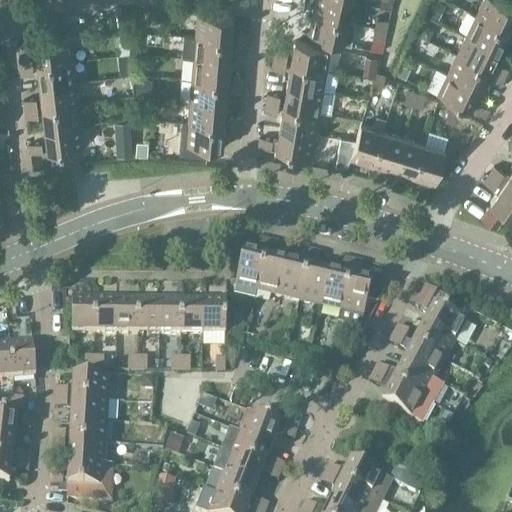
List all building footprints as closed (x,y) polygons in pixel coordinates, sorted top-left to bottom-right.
[(348,22),(352,1),(346,0),(315,0),(313,14),(348,22)] [(483,0),(475,16),(508,32),(511,23),(511,8),(494,0),(483,0)] [(343,45),(348,22),(313,14),(308,37),(343,45)] [(197,15),(195,37),(231,40),(233,18),(197,15)] [(508,32),(475,16),(466,36),(498,52),(508,32)] [(376,19),(374,28),(386,31),(389,22),(376,19)] [(374,28),(372,37),(384,40),(386,31),(374,28)] [(237,31),(236,41),(248,42),(249,32),(237,31)] [(195,37),(183,36),(181,58),(193,59),(229,62),(231,40),(195,37)] [(466,36),(457,55),(489,71),(498,52),(466,36)] [(34,43),(37,65),(73,61),(70,38),(34,43)] [(235,50),(248,51),(248,42),(236,41),(235,50)] [(291,64),(326,70),(330,48),(294,42),(291,64)] [(273,61),(286,63),(287,54),(275,52),(273,61)] [(457,55),(447,75),(479,90),(489,71),(457,55)] [(19,58),(20,67),(32,66),(31,56),(19,58)] [(193,59),(192,80),(227,83),(229,62),(193,59)] [(37,65),(40,87),(75,82),(73,61),(37,65)] [(286,63),(273,61),(272,70),(284,72),(286,63)] [(326,70),(291,64),(287,85),(322,91),(326,70)] [(493,73),(504,79),(509,70),(497,65),(493,73)] [(20,67),(21,77),(33,75),(32,66),(20,67)] [(504,79),(493,73),(489,82),(500,87),(504,79)] [(232,84),(245,85),(246,75),(233,74),(232,84)] [(373,86),(382,88),(385,77),(376,74),(373,86)] [(479,90),(447,75),(437,95),(469,111),(479,90)] [(192,80),(190,102),(226,105),(227,83),(192,80)] [(40,87),(42,108),(78,104),(75,82),(40,87)] [(245,85),(232,84),(231,93),(244,94),(245,85)] [(287,85),(283,107),(319,113),(322,91),(287,85)] [(404,103),(413,105),(417,93),(408,91),(404,103)] [(417,93),(413,105),(422,108),(426,96),(417,93)] [(266,103),(278,106),(280,96),(268,94),(266,103)] [(24,101),(25,110),(37,109),(36,99),(24,101)] [(224,126),(226,105),(190,102),(188,123),(224,126)] [(278,106),(266,103),(264,113),(277,115),(278,106)] [(78,104),(42,108),(44,129),(81,125),(78,104)] [(474,113),(485,118),(489,110),(478,104),(474,113)] [(283,107),(279,128),(315,134),(319,113),(283,107)] [(37,109),(25,110),(26,120),(38,118),(37,109)] [(445,121),(454,124),(458,112),(449,109),(445,121)] [(229,127),(241,128),(242,119),(229,117),(229,127)] [(222,149),(224,126),(188,123),(182,123),(179,155),(209,158),(209,148),(222,149)] [(81,125),(44,129),(47,152),(83,148),(81,125)] [(350,159),(372,166),(382,132),(360,125),(350,159)] [(228,136),(240,137),(241,128),(229,127),(228,136)] [(315,134),(279,128),(277,141),(272,140),(271,149),(311,156),(315,134)] [(372,166),(392,172),(403,138),(382,132),(372,166)] [(271,149),(272,140),(260,138),(258,147),(271,149)] [(423,145),(403,138),(392,172),(413,179),(423,145)] [(29,145),(30,154),(43,153),(41,143),(29,145)] [(136,156),(146,157),(147,145),(137,144),(136,156)] [(445,151),(423,145),(413,179),(435,186),(445,151)] [(489,175),(499,182),(504,174),(494,167),(489,175)] [(511,171),(503,185),(511,190),(511,171)] [(499,182),(489,175),(483,183),(494,190),(499,182)] [(511,190),(503,185),(480,218),(496,228),(506,214),(511,218),(511,190)] [(257,252),(266,254),(269,242),(260,239),(257,252)] [(269,242),(266,254),(275,256),(278,244),(269,242)] [(299,261),(308,264),(311,251),(302,249),(299,261)] [(308,264),(318,266),(320,254),(311,251),(308,264)] [(235,288),(257,293),(265,258),(243,253),(235,288)] [(257,293),(278,298),(285,263),(265,258),(257,293)] [(340,276),(328,273),(320,308),(341,313),(353,261),(344,259),(340,276)] [(353,261),(341,313),(338,325),(360,330),(367,302),(377,305),(386,289),(374,286),(371,283),(358,280),(362,263),(353,261)] [(278,298),(299,303),(307,268),(285,263),(278,298)] [(299,303),(320,308),(328,273),(307,268),(299,303)] [(71,335),(94,335),(95,299),(72,299),(71,335)] [(94,335),(116,335),(116,300),(95,299),(94,335)] [(414,307),(425,313),(429,305),(418,299),(414,307)] [(116,335),(137,336),(138,300),(116,300),(116,335)] [(137,336),(159,336),(159,300),(138,300),(137,336)] [(159,336),(180,336),(181,300),(159,300),(159,336)] [(180,336),(202,336),(202,300),(181,300),(180,336)] [(202,300),(202,336),(225,336),(225,300),(202,300)] [(434,307),(423,327),(455,344),(465,324),(434,307)] [(423,327),(413,346),(444,363),(455,344),(423,327)] [(397,338),(408,344),(413,336),(402,330),(397,338)] [(408,344),(397,338),(393,346),(404,352),(408,344)] [(55,356),(69,357),(69,342),(56,341),(55,356)] [(32,343),(9,345),(12,381),(35,379),(32,343)] [(408,355),(402,365),(434,382),(444,363),(413,346),(408,344),(404,352),(408,355)] [(9,345),(0,345),(0,381),(12,381),(9,345)] [(84,372),(94,372),(94,359),(85,359),(84,372)] [(94,359),(94,372),(103,372),(104,360),(94,359)] [(128,372),(137,372),(137,360),(128,360),(128,372)] [(137,372),(147,372),(147,360),(137,360),(137,372)] [(171,373),(180,373),(180,360),(171,360),(171,373)] [(180,373),(190,373),(190,360),(180,360),(180,373)] [(215,373),(225,373),(225,361),(215,360),(215,373)] [(434,382),(402,365),(397,376),(392,374),(388,382),(424,401),(433,406),(438,397),(443,387),(434,382)] [(377,376),(388,382),(392,374),(381,368),(377,376)] [(372,385),(383,390),(388,382),(377,376),(372,385)] [(67,391),(67,400),(108,402),(109,380),(73,377),(72,391),(67,391)] [(388,393),(381,404),(413,421),(422,426),(427,416),(433,406),(424,401),(388,382),(383,390),(388,393)] [(54,399),(67,400),(67,391),(55,390),(54,399)] [(13,412),(14,400),(5,398),(3,411),(13,412)] [(67,400),(54,399),(54,409),(66,410),(67,400)] [(13,412),(22,413),(23,401),(14,400),(13,412)] [(71,410),(70,422),(106,424),(108,402),(67,400),(66,410),(71,410)] [(247,413),(239,435),(272,448),(277,435),(281,437),(285,428),(247,413)] [(0,416),(0,439),(14,441),(16,419),(0,416)] [(20,428),(33,430),(34,421),(21,419),(20,428)] [(70,422),(69,443),(105,446),(106,424),(70,422)] [(281,437),(293,441),(297,433),(285,428),(281,437)] [(52,443),(64,443),(65,434),(53,433),(52,443)] [(239,435),(231,455),(269,469),(272,461),(268,459),(272,448),(239,435)] [(0,439),(0,461),(11,463),(14,441),(0,439)] [(64,443),(52,443),(51,452),(64,453),(64,443)] [(69,443),(68,465),(104,467),(104,466),(105,446),(69,443)] [(16,463),(29,465),(30,455),(17,454),(16,463)] [(231,455),(223,475),(256,488),(261,477),(265,478),(269,469),(231,455)] [(11,463),(0,461),(0,484),(9,485),(11,463)] [(269,469),(280,474),(284,465),(272,461),(269,469)] [(345,474),(341,472),(336,480),(382,503),(392,482),(351,462),(345,474)] [(29,465),(16,463),(15,473),(27,474),(29,465)] [(67,478),(62,478),(50,478),(50,487),(61,488),(61,494),(67,495),(67,500),(110,502),(112,467),(104,466),(104,467),(68,465),(67,478)] [(329,466),(325,475),(336,480),(341,472),(329,466)] [(265,478),(277,483),(280,474),(269,469),(265,478)] [(223,475),(215,495),(249,508),(256,488),(223,475)] [(321,483),(332,489),(336,480),(325,475),(321,483)] [(158,476),(152,504),(164,506),(166,498),(170,499),(174,479),(158,476)] [(377,511),(382,503),(336,480),(332,489),(336,491),(331,502),(351,511),(377,511)] [(247,511),(249,508),(215,495),(208,511),(247,511)] [(253,510),(258,511),(265,511),(268,506),(257,501),(253,510)] [(326,511),(324,511),(321,511),(320,511),(351,511),(331,502),(326,511)]
